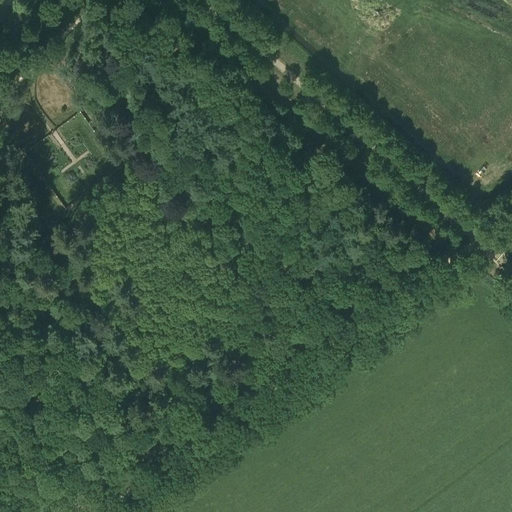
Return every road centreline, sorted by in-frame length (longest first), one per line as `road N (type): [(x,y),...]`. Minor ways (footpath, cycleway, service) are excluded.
road 1 (track): [(102,511),(479,239)]
road 2 (track): [(479,239),(203,0)]
